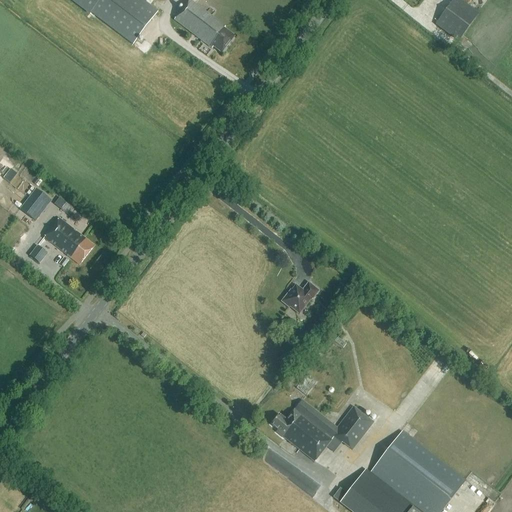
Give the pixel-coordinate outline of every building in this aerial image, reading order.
[(73,0),(90,13),(91,12),(133,44),(158,12),(142,0),(73,0)] [(222,54),(234,37),(224,29),(225,27),(190,0),(174,21),(211,49),(213,47),(222,54)] [(420,8),(425,0),(409,0),(409,1),(420,8)] [(459,0),(453,0),(435,25),(454,39),(456,35),(460,38),(478,14),(459,0)] [(11,182),(18,173),(12,168),(5,177),(11,182)] [(52,201),(36,189),(19,209),(35,222),(52,201)] [(93,246),(67,226),(59,220),(44,239),(49,243),(49,242),(79,265),(93,246)] [(47,254),(37,246),(30,256),(40,263),(47,254)] [(68,261),(64,258),(60,264),(64,267),(68,261)] [(312,300),(319,291),(309,283),(302,291),(296,286),(288,295),(288,294),(281,302),(289,308),(290,307),(299,314),(311,299),(312,300)] [(352,450),(374,423),(354,407),(337,428),(302,401),(294,410),(286,421),(279,415),(271,425),(281,432),(279,434),(314,462),(326,447),(334,453),(342,442),(352,450)] [(441,511),(465,481),(402,432),(370,473),(367,470),(348,495),(340,489),(333,498),(351,511),(418,511),(419,510),(421,511),(441,511)]
